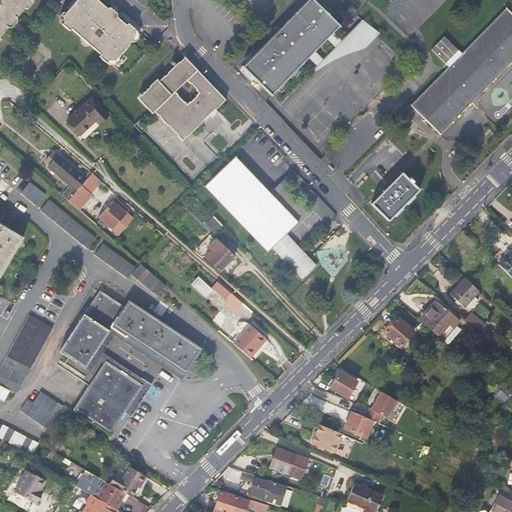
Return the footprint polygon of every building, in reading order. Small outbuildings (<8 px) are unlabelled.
[(0,0),(0,36),(31,0),(0,0)] [(116,60),(131,43),(131,32),(94,0),(76,0),(60,20),(102,56),(100,58),(108,65),(109,63),(107,61),(116,60)] [(338,25),(313,0),(309,0),(244,66),(243,65),(242,66),(272,96),(273,95),(272,94),(278,89),(281,92),(294,79),(296,76),(299,73),(301,70),(303,66),(304,62),(308,57),(315,51),(323,59),(335,47),(327,39),(333,33),(338,28),(339,28),(340,27),(338,25)] [(511,13),(507,9),(506,10),(462,54),(445,36),(431,49),(449,67),(412,104),(411,104),(410,105),(440,135),(441,134),(440,132),(511,59),(511,13)] [(375,39),(356,26),(344,39),(342,41),(333,33),(327,39),(335,47),(323,59),(315,51),(308,57),(315,64),(317,66),(310,72),(312,74),(317,69),(322,65),(328,62),(333,59),(340,57),(346,55),(353,54),(359,54),(375,39)] [(142,98),(183,141),(210,115),(216,109),(225,100),(196,70),(184,58),(142,98)] [(108,116),(92,98),(67,120),(80,135),(96,121),(99,124),(108,116)] [(67,193),(72,197),(81,186),(86,180),(87,179),(59,154),(47,168),(70,188),(67,193)] [(316,266),(286,234),(299,222),(298,221),(296,222),(236,160),(237,158),(236,157),(203,187),(204,188),(206,187),(266,249),(265,251),(267,252),(271,248),(301,280),(316,266)] [(402,175),(373,203),(372,202),(371,203),(388,222),(389,220),(388,219),(417,191),(418,191),(419,190),(402,172),(401,174),(402,175)] [(87,179),(86,180),(96,188),(101,181),(100,181),(92,173),(87,179)] [(91,194),(96,188),(86,180),(81,186),(91,194)] [(91,194),(81,186),(72,197),(68,201),(74,207),(79,210),(92,195),(91,194)] [(113,200),(97,218),(112,230),(113,229),(119,234),(133,218),(127,213),(129,210),(115,198),(113,200)] [(50,201),(41,212),(88,249),(96,239),(50,201)] [(216,234),(223,227),(213,216),(206,224),(216,234)] [(0,276),(23,238),(0,224),(0,276)] [(234,256),(217,239),(207,249),(210,252),(204,257),(219,271),(234,256)] [(103,243),(95,255),(128,278),(136,267),(103,243)] [(511,249),(498,263),(511,277),(511,249)] [(157,296),(167,286),(141,264),(132,274),(157,296)] [(198,277),(191,285),(206,297),(213,289),(198,277)] [(475,296),(480,291),(465,277),(449,293),(464,308),(467,304),(470,308),(478,300),(475,296)] [(231,294),(217,282),(213,286),(227,298),(231,294)] [(92,382),(96,376),(85,369),(112,328),(185,376),(203,349),(129,301),(124,307),(100,290),(59,351),(69,358),(74,361),(70,367),(92,382)] [(232,295),(227,298),(224,303),(234,311),(241,303),(232,295)] [(436,301),(420,320),(448,344),(460,329),(455,326),(459,321),(436,301)] [(384,317),(392,325),(397,318),(390,311),(384,317)] [(472,314),(466,320),(479,332),(485,326),(472,314)] [(397,318),(392,325),(384,333),(400,347),(414,332),(398,318),(397,318)] [(27,321),(0,368),(0,383),(17,393),(47,340),(35,333),(38,327),(27,321)] [(250,325),(241,336),(234,344),(250,358),(266,339),(250,325)] [(182,380),(185,376),(112,328),(85,369),(96,376),(106,361),(143,386),(125,412),(131,416),(152,385),(102,353),(114,335),(163,368),(182,380)] [(237,333),(230,341),(234,344),(241,336),(237,333)] [(65,364),(70,367),(74,361),(69,358),(65,364)] [(106,361),(96,376),(92,382),(73,411),(110,435),(125,412),(143,386),(106,361)] [(357,381),(339,371),(329,387),(346,398),(357,381)] [(9,392),(0,386),(0,398),(4,401),(9,392)] [(511,393),(504,386),(501,390),(509,398),(511,395),(511,393)] [(500,390),(495,395),(504,403),(509,398),(501,390),(500,390)] [(28,398),(19,411),(47,430),(64,407),(41,391),(34,403),(28,398)] [(365,415),(365,418),(374,421),(378,423),(378,419),(381,414),(386,417),(396,400),(380,391),(370,408),(369,408),(365,415)] [(366,438),(374,421),(365,418),(351,412),(344,428),(366,438)] [(505,428),(495,422),(493,426),(491,434),(499,438),(505,428)] [(3,424),(0,429),(0,438),(32,456),(39,444),(3,424)] [(332,452),(341,434),(319,424),(310,443),(332,452)] [(276,448),(268,467),(298,479),(305,460),(276,448)] [(69,459),(65,465),(74,471),(78,464),(69,459)] [(123,462),(115,474),(122,479),(130,466),(123,462)] [(115,508),(124,492),(110,483),(88,470),(78,464),(74,471),(65,465),(58,475),(71,483),(94,496),(115,508)] [(115,474),(110,483),(124,492),(130,496),(139,483),(141,484),(147,476),(130,466),(122,479),(115,474)] [(42,491),(46,481),(27,471),(15,492),(37,504),(42,496),(40,494),(42,491)] [(278,505),(285,485),(269,481),(269,482),(254,477),(254,476),(244,473),(242,472),(240,479),(252,483),(248,495),(278,505)] [(364,486),(357,484),(352,482),(349,491),(347,499),(345,502),(364,508),(363,510),(368,511),(374,511),(381,492),(364,486)] [(292,492),(284,489),(278,505),(287,508),(292,492)] [(262,511),(263,511),(266,504),(239,495),(239,496),(219,490),(213,511),(216,511),(262,511)] [(497,504),(492,511),(511,511),(511,501),(511,502),(499,495),(495,503),(497,504)] [(115,508),(94,496),(86,511),(83,511),(82,511),(114,511),(117,509),(115,508)]
